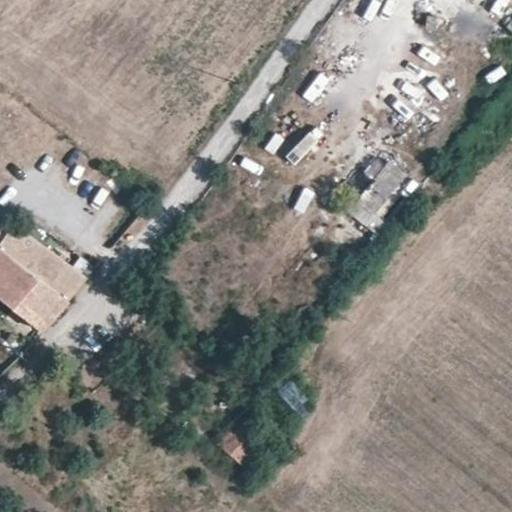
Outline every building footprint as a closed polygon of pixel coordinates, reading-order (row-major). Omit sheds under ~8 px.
[(438,17),(425,17),(425,28),(435,29),(436,26),(438,26),(438,17)] [(389,163),(358,200),(372,212),(403,174),(389,163)] [(0,297),(44,332),(85,281),(15,226),(0,245),(0,297)] [(16,337),(9,331),(5,337),(11,342),(16,337)] [(260,444),(237,424),(218,444),(253,475),(263,463),(253,454),(260,444)]
